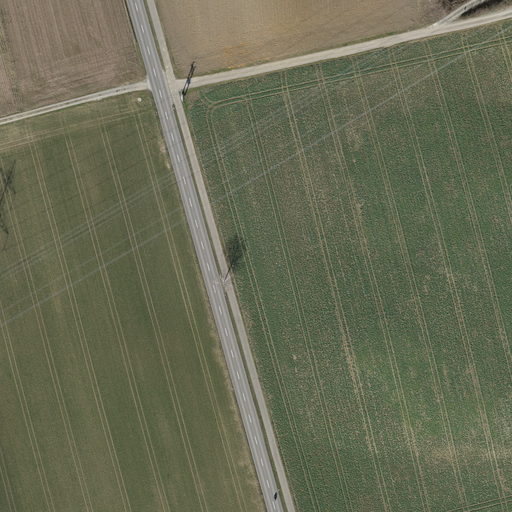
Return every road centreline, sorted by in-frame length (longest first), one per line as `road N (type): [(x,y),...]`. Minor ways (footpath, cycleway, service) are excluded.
road 1 (tertiary): [(276,511),(135,0)]
road 2 (track): [(160,90),(511,12)]
road 3 (track): [(157,81),(0,121)]
